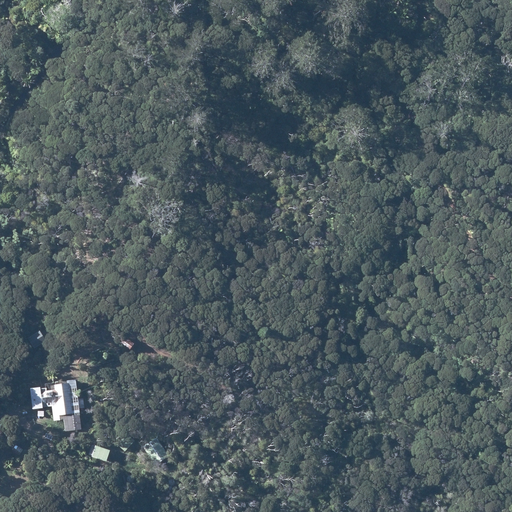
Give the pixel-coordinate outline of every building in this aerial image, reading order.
[(134,324),(119,341),(131,348),(145,332),(134,324)] [(46,337),(41,329),(29,336),(35,344),(46,337)] [(80,397),(78,377),(69,378),(69,381),(31,387),(35,409),(53,406),(55,420),(65,418),(66,430),(83,429),(81,408),(86,407),(84,397),(80,397)] [(136,441),(128,434),(117,444),(126,451),(136,441)] [(24,449),(17,444),(13,450),(20,455),(24,449)] [(108,461),(112,449),(97,444),(93,444),(90,454),(93,455),(93,456),(108,461)]
